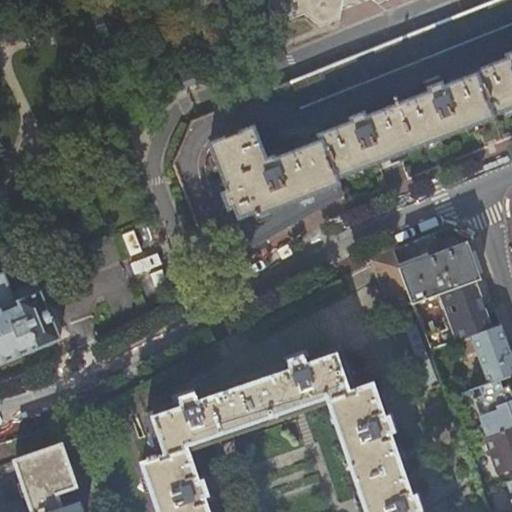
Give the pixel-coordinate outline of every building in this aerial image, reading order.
[(273,0),(276,12),(294,25),(313,18),(328,30),(349,21),(350,9),(374,0),(382,0),(389,5),(400,1),(400,0),(273,0)] [(511,24),(511,0),(502,0),(291,84),(300,109),(511,24)] [(511,49),(499,54),(502,64),(505,63),(503,58),(511,54),(511,49)] [(511,54),(503,58),(505,63),(502,64),(472,75),(472,78),(443,90),(440,91),(438,86),(426,90),(427,96),(425,97),(397,108),(394,100),(390,101),(393,109),(365,120),(362,121),(360,116),(347,120),(349,125),(347,127),(316,139),(318,145),(275,161),(274,159),(265,163),(252,130),(209,147),(222,180),(227,193),(214,199),(208,201),(230,258),(362,189),(357,176),(493,122),(492,119),(511,111),(511,54)] [(421,87),(425,97),(427,96),(426,90),(438,86),(440,91),(443,90),(439,80),(421,87)] [(343,118),(347,127),(349,125),(347,120),(360,116),(362,121),(365,120),(361,111),(343,118)] [(208,185),(214,199),(227,193),(222,180),(208,185)] [(412,305),(438,296),(474,283),(478,281),(465,245),(399,271),(412,304),(412,305)] [(399,271),(392,252),(372,260),(373,262),(391,311),(412,305),(412,304),(399,271)] [(38,294),(16,303),(4,274),(0,275),(0,365),(1,365),(59,342),(51,323),(57,321),(58,317),(57,312),(53,309),(46,312),(38,294)] [(426,340),(430,352),(458,342),(491,330),(477,292),(487,288),(484,280),(478,281),(474,283),(438,296),(450,330),(426,340)] [(426,340),(413,308),(401,314),(412,346),(426,340)] [(491,330),(458,342),(463,357),(475,352),(483,373),(511,362),(511,358),(510,353),(501,326),(491,330)] [(290,367),(207,396),(223,440),(328,404),(365,511),(418,511),(420,511),(416,499),(411,500),(388,434),(393,433),(389,420),(384,422),(372,388),(353,393),(337,352),(302,364),(301,359),(289,363),(290,367)] [(440,379),(448,399),(456,396),(449,377),(440,379)] [(479,434),(481,440),(484,439),(511,429),(511,397),(505,378),(470,391),(484,432),(479,434)] [(223,440),(207,396),(193,401),(192,396),(180,400),(182,405),(146,417),(160,457),(155,458),(154,456),(146,459),(147,463),(141,465),(157,511),(207,511),(203,498),(208,497),(203,483),(198,485),(187,451),(223,440)] [(511,429),(484,439),(498,476),(511,471),(511,429)] [(61,511),(60,508),(55,495),(76,486),(62,447),(15,463),(32,511),(61,511)]
